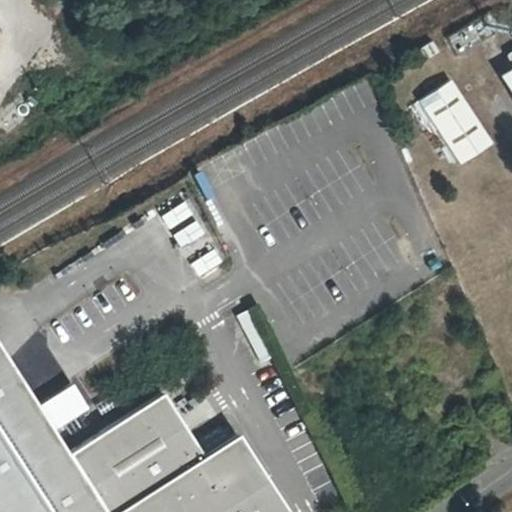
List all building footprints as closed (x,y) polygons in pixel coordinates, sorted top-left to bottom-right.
[(511,64),(497,74),(511,100),(511,64)] [(452,159),(484,139),(445,75),(412,95),(452,159)] [(167,228),(192,216),(186,202),(160,214),(167,228)] [(184,255),(207,239),(194,219),(170,235),(184,255)] [(189,263),(198,277),(223,260),(214,247),(189,263)] [(281,511),(234,436),(200,455),(158,395),(65,452),(0,356),(0,511),(281,511)] [(94,396),(78,373),(52,390),(68,414),(94,396)]
